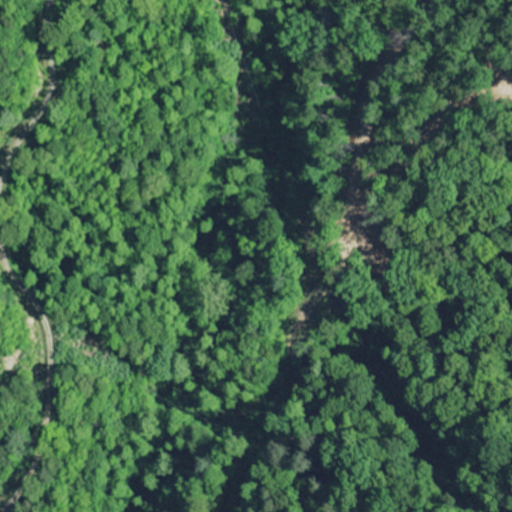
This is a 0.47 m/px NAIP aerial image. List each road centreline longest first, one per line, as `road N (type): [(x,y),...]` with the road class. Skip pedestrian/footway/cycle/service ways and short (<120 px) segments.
road 1 (residential): [(171,511),(216,254),(321,0)]
road 2 (residential): [(0,459),(33,422),(33,341),(0,295),(1,168),(44,93),(44,0)]
